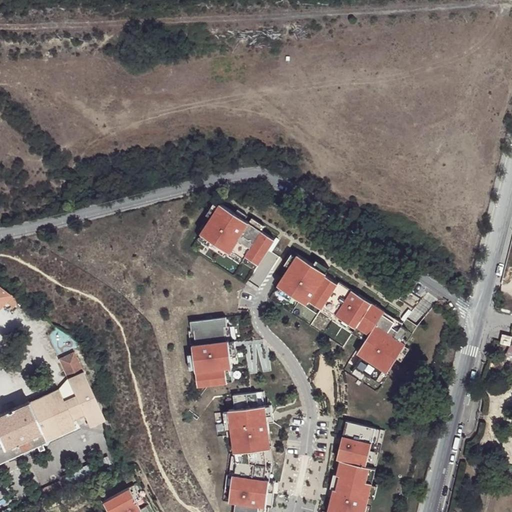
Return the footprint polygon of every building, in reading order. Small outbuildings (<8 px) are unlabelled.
[(251,221),(222,202),(220,206),(212,217),(203,232),(232,250),(233,249),(245,257),(248,254),(260,262),(276,238),(263,230),(251,221)] [(212,217),(220,206),(215,203),(207,214),(212,217)] [(254,217),(251,221),(263,230),(266,225),(254,217)] [(245,257),(233,249),(232,250),(230,253),(242,262),(243,260),(256,269),(260,262),(248,254),(245,257)] [(314,263),(299,253),(297,256),(288,269),(279,283),(281,284),(295,293),(307,302),(310,298),(323,306),(370,336),(367,341),(359,353),(362,355),(354,368),(376,382),(384,370),(389,373),(399,359),(406,347),(408,344),(403,341),(405,338),(410,330),(403,325),(400,329),(394,326),(397,321),(385,313),(387,310),(340,280),(338,283),(325,274),(327,271),(314,263)] [(288,269),(297,256),(292,253),(284,265),(288,269)] [(317,258),(314,263),(327,271),(331,266),(317,258)] [(295,293),(281,284),(278,289),(291,298),(295,293)] [(10,295),(0,286),(0,306),(2,306),(6,301),(10,295)] [(18,301),(10,295),(6,301),(14,307),(18,301)] [(310,298),(307,302),(367,341),(370,336),(323,306),(310,298)] [(405,322),(387,310),(385,313),(397,321),(394,326),(400,329),(403,325),(405,322)] [(226,318),(191,323),(192,331),(195,331),(196,345),(194,345),(195,355),(196,371),(198,387),(227,383),(226,369),(232,368),(229,342),(227,342),(225,327),(227,326),(226,318)] [(227,326),(225,327),(227,342),(229,342),(233,341),(231,326),(227,326)] [(196,345),(195,331),(192,331),(188,331),(190,345),(194,345),(196,345)] [(502,336),(501,342),(501,345),(509,346),(511,339),(502,336)] [(411,351),(406,347),(399,359),(404,362),(411,351)] [(59,391),(30,403),(42,432),(45,438),(46,441),(75,428),(73,423),(71,417),(82,412),(85,418),(89,428),(105,421),(74,354),(59,361),(67,380),(59,391)] [(389,373),(384,370),(376,382),(381,386),(389,373)] [(257,391),(233,394),(235,410),(229,411),(234,456),(233,493),(231,503),(236,505),(234,511),(258,511),(260,508),(267,509),(267,503),(271,481),(273,466),(266,406),(259,407),(257,391)] [(264,391),(257,391),(259,407),(266,406),(264,391)] [(0,414),(0,438),(4,448),(19,442),(27,438),(42,432),(30,403),(29,401),(0,414)] [(234,456),(229,411),(225,411),(229,454),(227,493),(233,493),(234,456)] [(73,423),(85,418),(82,412),(71,417),(73,423)] [(381,430),(347,422),(337,460),(341,461),(338,476),(341,477),(337,491),(334,491),(333,496),(329,511),(367,511),(370,498),(373,486),(369,485),(372,469),(367,468),(372,444),(378,445),(378,442),(381,430)] [(45,438),(42,432),(27,438),(30,444),(45,438)] [(7,455),(0,457),(0,463),(46,443),(46,441),(45,438),(30,444),(22,448),(7,455)] [(27,438),(19,442),(22,448),(30,444),(27,438)] [(19,442),(4,448),(7,455),(22,448),(19,442)] [(378,445),(372,444),(367,468),(372,469),(378,445)] [(66,487),(111,469),(109,458),(62,478),(66,487)] [(337,491),(341,477),(338,476),(334,475),(330,489),(334,491),(337,491)] [(276,482),(271,481),(267,503),(272,504),(276,482)] [(134,486),(128,489),(136,503),(141,500),(134,486)] [(379,487),(373,486),(370,498),(376,499),(379,487)] [(107,511),(140,511),(140,510),(136,503),(128,489),(103,503),(107,511)] [(329,511),(333,496),(329,495),(324,511),(323,511),(322,511),(329,511)]
